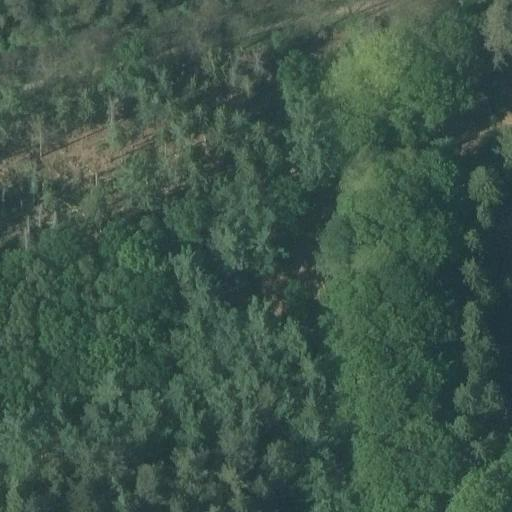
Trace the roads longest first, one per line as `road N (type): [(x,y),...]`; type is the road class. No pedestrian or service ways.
road 1 (track): [(404,511),(381,0)]
road 2 (track): [(382,7),(0,100)]
